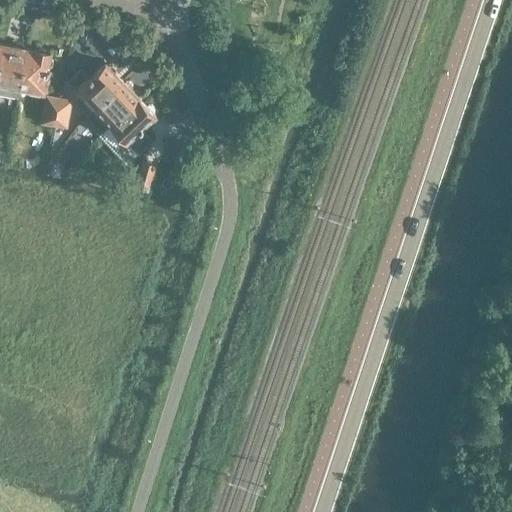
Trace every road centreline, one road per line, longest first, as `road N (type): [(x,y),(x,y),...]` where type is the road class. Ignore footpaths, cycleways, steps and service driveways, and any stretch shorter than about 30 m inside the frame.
road 1 (tertiary): [(321,511),(490,0)]
road 2 (unclassified): [(217,143),(231,213),(137,511)]
road 3 (unclassified): [(217,143),(163,0)]
